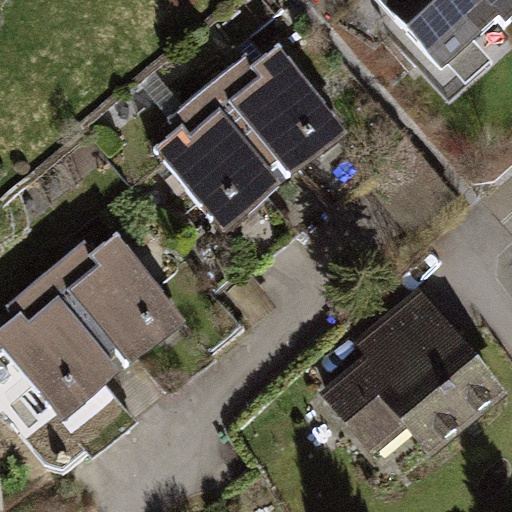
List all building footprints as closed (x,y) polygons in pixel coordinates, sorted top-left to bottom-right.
[(511,0),(371,0),(441,76),(498,24),(506,32),(511,26),(511,0)] [(204,103),(284,199),(347,146),(277,62),(249,85),(240,73),(204,103)] [(284,199),(204,103),(173,129),(181,139),(155,161),(226,246),(284,199)] [(365,194),(410,247),(456,208),(410,155),(365,194)] [(41,289),(121,386),(184,335),(115,251),(90,272),(79,258),(41,289)] [(121,386),(41,289),(6,317),(16,329),(0,342),(0,361),(60,435),(121,386)] [(423,304),(315,389),(349,432),(379,407),(427,467),(504,407),(423,304)]
